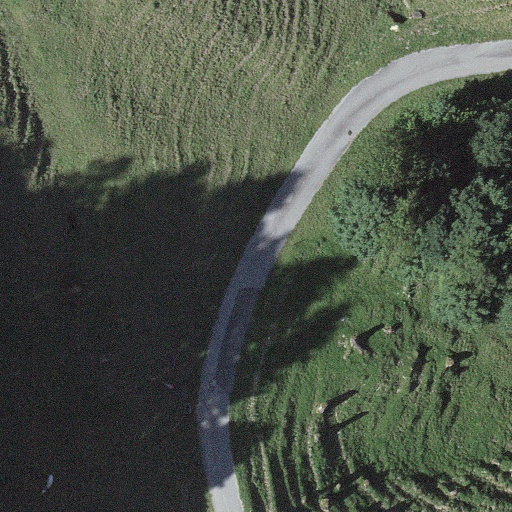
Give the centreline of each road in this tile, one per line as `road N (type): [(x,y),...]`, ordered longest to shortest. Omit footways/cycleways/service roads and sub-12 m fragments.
road 1 (track): [(511,56),(419,62),(377,83),(244,284),(216,385),(214,468),(225,511)]
road 2 (track): [(215,408),(138,395),(105,367),(86,317),(57,154),(1,0)]
